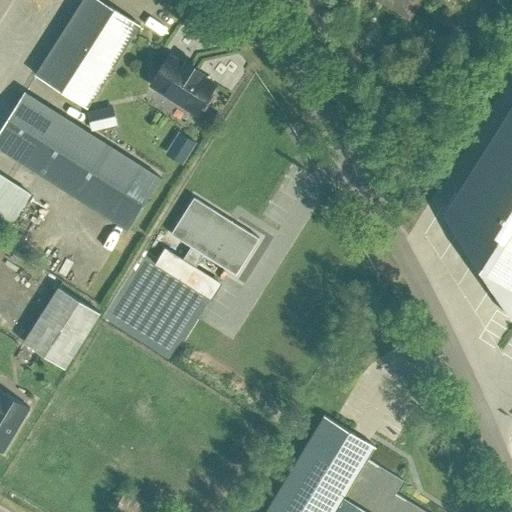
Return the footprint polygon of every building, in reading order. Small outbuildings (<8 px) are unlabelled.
[(89,107),(141,25),(101,0),(82,0),(36,74),(89,107)] [(382,0),(405,15),(414,14),(423,0),(382,0)] [(148,84),(197,115),(202,107),(204,108),(215,91),(213,90),(218,82),(203,72),(205,71),(201,68),(202,67),(190,59),(189,60),(186,58),(185,60),(169,50),(148,84)] [(0,148),(128,232),(163,179),(28,90),(0,132),(0,148)] [(153,119),(162,109),(146,94),(137,104),(153,119)] [(453,208),(511,290),(511,110),(468,184),(460,196),(453,208)] [(0,213),(14,222),(33,192),(0,171),(0,213)] [(246,271),(269,234),(205,193),(181,229),(246,271)] [(69,368),(103,314),(59,286),(25,340),(69,368)] [(0,449),(5,452),(31,407),(0,388),(0,449)] [(429,511),(394,490),(402,478),(368,456),(375,444),(324,413),(262,511),(429,511)] [(163,511),(127,490),(113,511),(163,511)]
